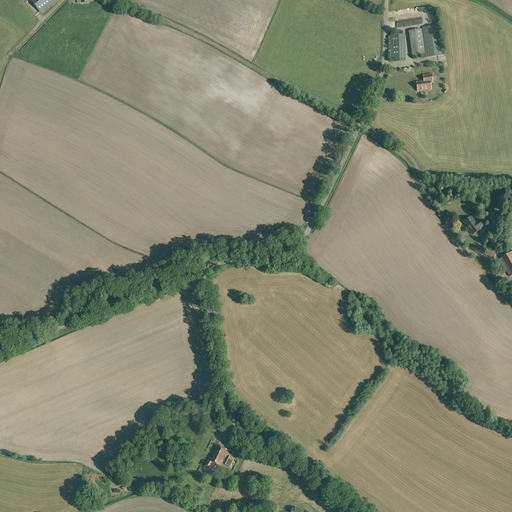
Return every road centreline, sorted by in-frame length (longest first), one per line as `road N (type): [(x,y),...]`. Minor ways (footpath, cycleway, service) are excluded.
road 1 (track): [(360,125),(114,0)]
road 2 (unclassified): [(202,268),(292,246),(360,125)]
road 3 (unclassified): [(0,351),(202,268)]
road 4 (unclassified): [(202,268),(231,423),(283,449)]
road 5 (unclassified): [(360,125),(382,69),(387,0)]
